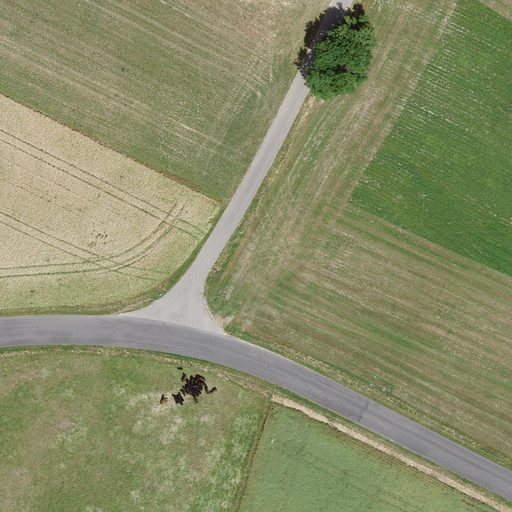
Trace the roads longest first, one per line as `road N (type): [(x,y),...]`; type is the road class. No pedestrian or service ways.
road 1 (unclassified): [(511,483),(258,358),(121,329),(0,334)]
road 2 (track): [(350,0),(173,334)]
